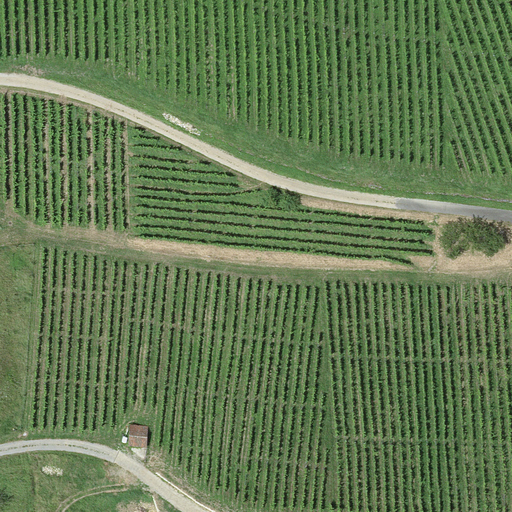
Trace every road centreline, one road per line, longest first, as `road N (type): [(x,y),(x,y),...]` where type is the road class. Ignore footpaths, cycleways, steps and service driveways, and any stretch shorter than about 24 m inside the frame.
road 1 (track): [(511,214),(318,191),(256,173),(127,112),(0,76)]
road 2 (track): [(0,230),(188,263),(378,276),(511,270)]
road 3 (track): [(194,511),(89,449),(0,448)]
